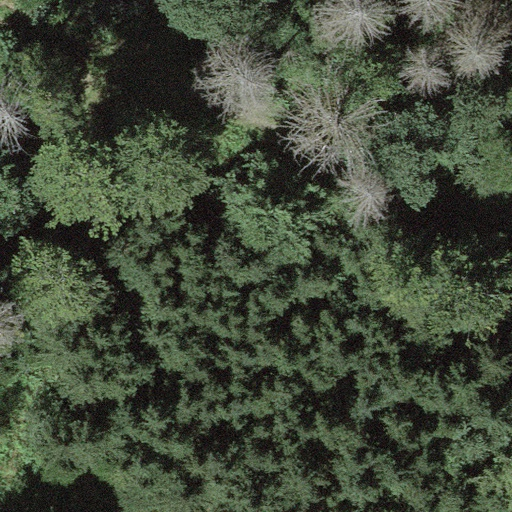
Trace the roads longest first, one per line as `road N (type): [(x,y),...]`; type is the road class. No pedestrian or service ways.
road 1 (track): [(0,6),(511,211)]
road 2 (track): [(0,229),(156,0)]
